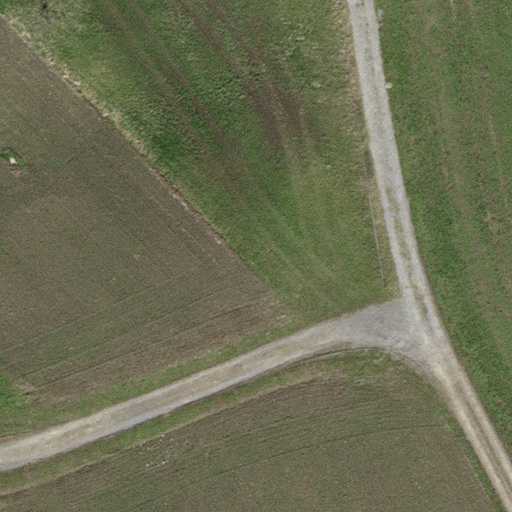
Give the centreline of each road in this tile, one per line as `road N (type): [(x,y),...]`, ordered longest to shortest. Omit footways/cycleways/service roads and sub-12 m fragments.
road 1 (track): [(358,0),(418,306),(511,480)]
road 2 (unclassified): [(418,306),(0,462)]
